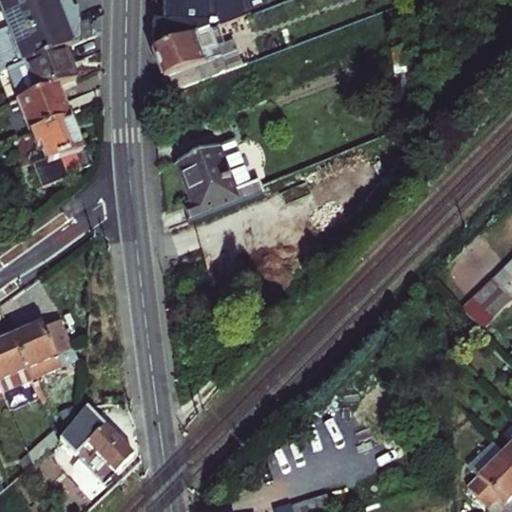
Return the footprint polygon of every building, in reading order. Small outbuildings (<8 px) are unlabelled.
[(15,0),(8,3),(0,6),(0,12),(7,30),(0,32),(0,75),(0,76),(7,73),(66,51),(73,48),(71,42),(68,35),(74,33),(63,4),(60,0),(15,0)] [(162,0),(162,13),(162,23),(152,23),(151,53),(208,32),(208,25),(214,25),(214,24),(216,23),(218,28),(260,11),(255,0),(162,0)] [(208,32),(151,53),(159,76),(167,94),(241,65),(232,42),(223,46),(216,28),(208,32)] [(66,51),(7,73),(19,103),(59,88),(77,81),(71,65),(66,51)] [(59,88),(19,103),(32,136),(72,121),(67,107),(59,88)] [(81,143),(72,121),(32,136),(39,154),(44,152),(49,165),(45,167),(52,184),(72,176),(65,159),(84,151),(81,143)] [(243,187),(227,144),(177,163),(192,204),(183,207),(186,214),(189,222),(211,214),(249,199),(255,197),(250,184),(243,187)] [(309,180),(285,185),(289,202),(313,197),(309,180)] [(310,207),(255,225),(273,278),(311,265),(304,246),(321,240),(310,207)] [(511,263),(503,272),(511,281),(511,263)] [(511,281),(503,272),(493,281),(511,300),(511,281)] [(177,305),(213,296),(209,280),(173,290),(177,305)] [(511,304),(511,300),(493,281),(483,291),(504,312),(511,304)] [(493,323),(504,312),(483,291),(472,301),(493,323)] [(493,323),(472,301),(461,312),(482,334),(493,323)] [(43,329),(42,325),(32,329),(10,339),(29,383),(77,362),(60,322),(43,329)] [(0,342),(0,394),(29,383),(10,339),(0,342)] [(125,448),(91,413),(64,439),(107,484),(134,458),(125,448)] [(56,446),(52,436),(27,457),(31,467),(56,446)] [(511,445),(502,455),(511,466),(511,445)] [(467,470),(477,480),(502,455),(492,446),(467,470)] [(504,508),(511,502),(511,500),(511,466),(502,455),(477,480),(467,490),(488,511),(498,502),(504,508)] [(27,457),(18,464),(22,475),(31,467),(27,457)] [(84,488),(76,480),(66,490),(73,498),(84,488)] [(300,511),(341,511),(339,499),(300,511)]
